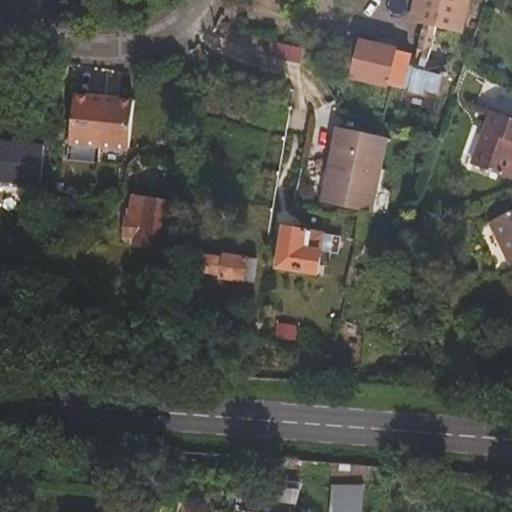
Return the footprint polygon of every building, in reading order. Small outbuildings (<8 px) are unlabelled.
[(420,0),(415,27),(425,29),(422,44),(434,46),(437,32),(463,37),(472,0),(420,0)] [(491,0),(491,1),(489,6),(503,12),(507,0),(491,0)] [(298,53),(268,44),(265,58),(295,66),(298,53)] [(432,56),(420,54),(418,60),(369,44),(359,82),(424,101),(426,94),(439,99),(448,69),(430,63),(432,56)] [(434,46),(422,44),(420,54),(432,56),(434,46)] [(73,97),(67,147),(109,152),(115,103),(73,97)] [(115,103),(109,152),(134,155),(138,152),(144,107),(115,103)] [(511,123),(491,116),(472,169),(511,183),(511,123)] [(387,144),(337,135),(326,210),(374,218),(387,144)] [(53,150),(1,143),(0,146),(0,184),(46,191),(53,150)] [(126,224),(124,241),(133,243),(133,247),(154,250),(155,247),(164,248),(169,204),(135,199),(132,225),(126,224)] [(511,245),(511,204),(494,215),(511,245)] [(349,226),(293,217),(286,257),(326,263),(327,259),(330,260),(332,254),(337,255),(340,242),(347,242),(349,226)] [(53,250),(53,243),(39,242),(38,247),(31,246),(28,270),(12,268),(11,279),(40,283),(43,272),(45,250),(53,250)] [(228,249),(197,244),(194,261),(224,266),(224,270),(246,273),(250,248),(229,245),(228,249)] [(55,251),(53,250),(45,250),(43,272),(52,274),(55,251)] [(331,511),(364,511),(365,484),(332,483),(331,511)]
